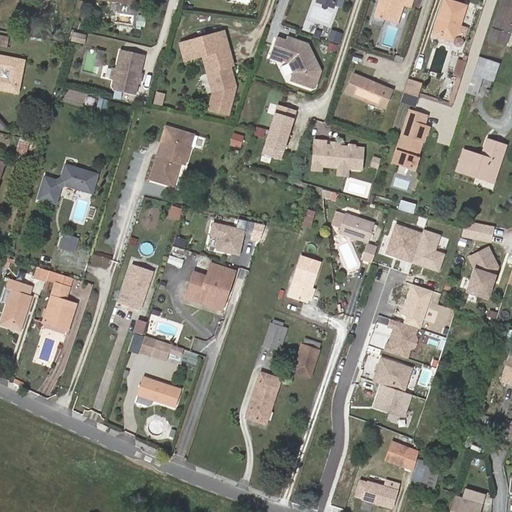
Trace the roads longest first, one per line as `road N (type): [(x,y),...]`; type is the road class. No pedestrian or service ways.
road 1 (unclassified): [(0,389),(281,511)]
road 2 (unknown): [(353,0),(327,79),(296,132)]
road 3 (unknown): [(132,451),(140,370),(180,375)]
